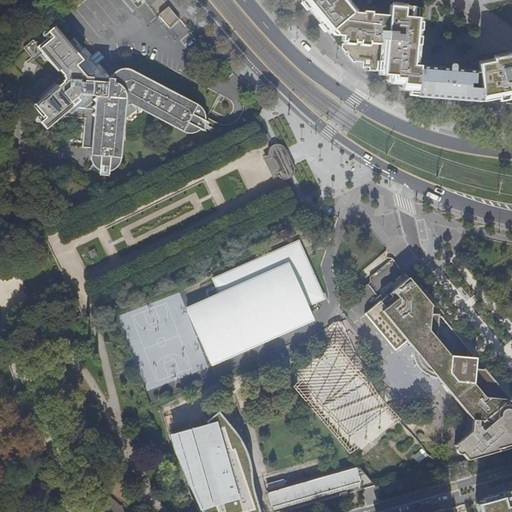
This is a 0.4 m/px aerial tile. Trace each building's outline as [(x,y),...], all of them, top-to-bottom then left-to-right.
[(301,0),(313,14),(319,21),(321,19),(334,35),(342,35),(341,39),(342,40),(342,42),(341,42),(341,47),(345,52),(346,52),(348,53),(347,54),(353,62),(354,63),(359,63),(361,63),(361,66),(362,67),(363,67),(367,68),(367,70),(368,70),(375,70),(375,69),(377,69),(377,74),(389,74),(389,81),(390,82),(402,83),(403,83),(403,89),(405,90),(411,90),(411,93),(412,94),(419,94),(420,67),(414,67),(414,64),(416,64),(416,59),(417,48),(420,9),(416,8),(401,7),(400,0),(301,0)] [(179,19),(169,7),(159,15),(159,17),(168,28),(179,19)] [(110,72),(107,78),(104,78),(99,72),(99,65),(97,62),(91,55),(85,47),(83,48),(74,38),(69,42),(55,25),(48,31),(50,34),(37,46),(39,49),(46,57),(57,71),(58,70),(64,76),(63,80),(54,88),(52,86),(39,98),(31,104),(42,118),(38,121),(42,126),(47,126),(50,123),(61,114),(67,109),(70,113),(78,106),(85,106),(91,101),(91,107),(86,156),(86,160),(88,165),(90,167),(94,170),(100,172),(104,172),(107,172),(111,170),(113,169),(117,165),(118,163),(119,158),(122,117),(125,116),(135,109),(136,107),(184,131),(187,132),(192,132),(196,131),(200,128),(204,122),(205,118),(205,115),(205,111),(203,107),(201,104),(199,103),(196,101),(126,67),(123,66),(120,66),(116,67),(113,69),(110,72)] [(46,57),(39,49),(37,51),(44,59),(46,57)] [(96,51),(91,55),(97,62),(102,58),(96,51)] [(511,57),(511,56),(478,61),(480,89),(481,96),(504,91),(505,97),(511,95),(511,57)] [(469,84),(474,84),(475,71),(473,71),(454,70),(454,66),(453,65),(450,65),(448,66),(448,69),(420,67),(419,94),(418,97),(450,100),(481,102),(481,96),(480,89),(469,87),(469,84)] [(39,98),(52,86),(50,84),(37,96),(39,98)] [(61,114),(50,123),(52,125),(63,116),(61,114)] [(187,310),(209,363),(313,320),(307,306),(323,299),(304,253),(299,242),(215,277),(222,296),(187,310)] [(434,305),(411,276),(408,278),(366,312),(397,350),(408,341),(414,348),(414,352),(415,357),(416,360),(418,363),(419,366),(423,370),(428,373),(430,374),(435,377),(439,378),(473,420),(471,432),(454,445),(467,460),(484,455),(489,454),(488,452),(511,445),(511,400),(485,368),(484,369),(476,368),(477,358),(460,356),(444,337),(439,330),(441,313),(432,313),(432,306),(434,305)] [(193,490),(202,511),(259,511),(255,494),(250,463),(245,447),(242,441),(219,412),(207,422),(211,427),(197,431),(196,427),(176,433),(193,490)] [(316,426),(324,436),(329,433),(320,423),(316,426)] [(358,465),(268,492),(274,511),(282,511),(343,495),(364,489),(375,486),(358,465)] [(511,511),(511,491),(479,501),(482,511),(511,511)]
